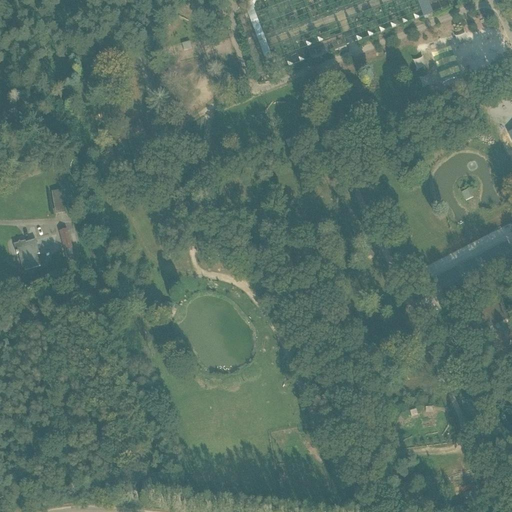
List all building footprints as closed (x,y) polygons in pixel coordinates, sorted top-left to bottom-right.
[(252,4),(262,0),(244,0),(242,1),(267,69),(275,67),(254,12),(256,11),(254,7),(253,8),(252,4)] [(419,0),(426,18),(436,14),(431,0),(419,0)] [(248,44),(252,43),(243,17),(239,18),(248,44)] [(442,74),(451,72),(448,59),(439,60),(442,74)] [(293,139),(286,142),(288,148),(296,145),(293,139)] [(465,202),(472,198),(468,190),(461,194),(465,202)] [(56,215),(66,213),(62,191),(52,192),(56,215)] [(67,259),(75,257),(67,230),(59,232),(67,259)] [(37,255),(39,255),(35,240),(26,243),(25,241),(14,245),(16,255),(18,254),(22,268),(23,268),(25,271),(40,267),(37,255)] [(511,262),(511,252),(507,243),(436,279),(445,297),(511,262)] [(496,305),(466,320),(472,331),(502,316),(496,305)] [(477,360),(482,358),(473,340),(468,343),(477,360)] [(473,422),(482,418),(471,394),(462,397),(473,422)]
